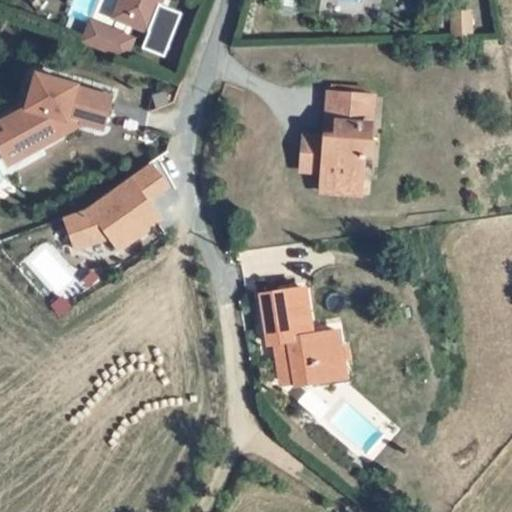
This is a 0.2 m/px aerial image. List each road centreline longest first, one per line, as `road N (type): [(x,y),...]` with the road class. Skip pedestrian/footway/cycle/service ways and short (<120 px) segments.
road 1 (unclassified): [(228,0),(198,107),(192,192),(226,306)]
road 2 (track): [(201,511),(243,446),(226,306)]
